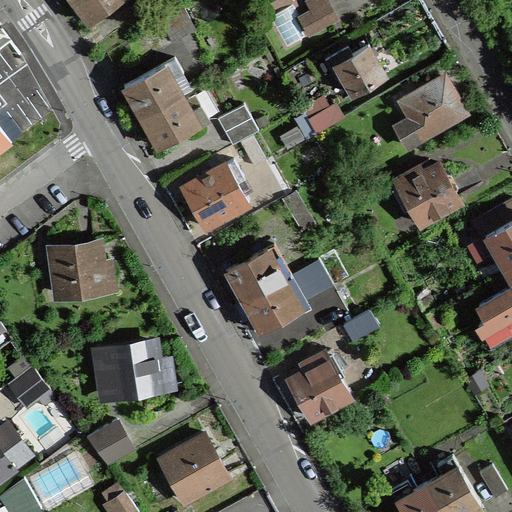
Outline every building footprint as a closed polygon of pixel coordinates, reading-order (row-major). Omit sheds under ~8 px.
[(75,0),(80,6),(90,20),(116,0),(75,0)] [(313,9),(327,1),(326,0),(309,0),(309,1),(313,9)] [(336,17),(327,1),(313,9),(300,16),(309,32),(336,17)] [(195,25),(182,3),(159,17),(172,39),(195,25)] [(348,44),(331,53),(342,72),(353,91),(386,73),(377,58),(368,42),(352,51),(348,44)] [(342,72),(331,53),(326,57),(336,75),(342,72)] [(134,100),(142,114),(182,91),(174,76),(184,70),(175,55),(124,83),(134,100)] [(444,74),(403,98),(413,115),(395,125),(406,143),(464,109),(463,107),(466,105),(460,95),(457,89),(454,90),(444,74)] [(182,91),(142,114),(151,129),(159,144),(209,116),(201,101),(191,106),(182,91)] [(323,94),(303,106),(306,110),(309,116),(329,104),(323,94)] [(245,101),(218,116),(233,141),(259,127),(245,101)] [(329,104),(309,116),(317,130),(342,115),(334,101),(329,104)] [(317,130),(309,116),(306,110),(298,115),(309,134),(317,130)] [(0,121),(0,151),(14,141),(7,131),(0,121)] [(254,163),(266,156),(253,132),(241,139),(254,163)] [(234,156),(211,169),(202,174),(182,186),(194,206),(204,224),(249,198),(238,178),(244,174),(234,156)] [(423,169),(420,162),(395,176),(399,182),(392,186),(404,208),(411,204),(420,221),(461,199),(450,179),(440,160),(423,169)] [(283,197),(291,212),(304,204),(296,189),(283,197)] [(304,204),(291,212),(301,228),(314,221),(304,204)] [(494,246),(505,265),(511,260),(511,217),(486,233),(494,246)] [(494,246),(486,233),(481,235),(489,249),(494,246)] [(59,291),(104,285),(100,259),(98,240),(53,246),(59,291)] [(237,283),(245,297),(292,271),(274,240),(228,266),(237,283)] [(100,259),(104,285),(114,284),(112,271),(111,257),(100,259)] [(511,260),(505,265),(511,278),(511,282),(479,301),(488,316),(511,302),(511,260)] [(292,271),(245,297),(253,311),(262,327),(309,301),(292,271)] [(425,310),(435,304),(428,292),(418,298),(425,310)] [(511,330),(511,302),(488,316),(480,320),(492,341),(511,330)] [(435,304),(425,310),(434,324),(444,318),(435,304)] [(378,322),(369,307),(344,321),(353,337),(378,322)] [(0,345),(13,336),(0,318),(0,345)] [(155,351),(153,339),(98,347),(105,392),(170,382),(166,356),(156,357),(155,351)] [(325,347),(309,356),(313,363),(305,367),(289,376),(301,397),(311,415),(351,392),(340,373),(326,349),(325,347)] [(313,363),(309,356),(301,360),(305,367),(313,363)] [(32,362),(8,380),(26,404),(33,399),(50,386),(32,362)] [(484,380),(479,371),(468,377),(474,387),(484,380)] [(50,386),(33,399),(39,407),(56,394),(50,386)] [(382,386),(375,390),(384,404),(390,400),(382,386)] [(134,447),(117,417),(87,434),(108,462),(134,447)] [(0,425),(0,473),(30,451),(7,420),(0,425)] [(206,430),(161,455),(185,498),(230,473),(217,451),(206,430)] [(428,479),(447,511),(464,511),(469,510),(482,502),(453,452),(437,461),(443,471),(428,479)] [(508,487),(492,462),(480,469),(495,495),(508,487)] [(27,511),(42,505),(24,474),(0,492),(4,500),(14,494),(25,511),(27,511)] [(447,511),(428,479),(413,488),(408,478),(392,487),(406,511),(447,511)] [(114,511),(133,499),(125,488),(106,500),(114,511)] [(25,511),(14,494),(4,500),(12,511),(25,511)] [(141,511),(133,499),(114,511),(141,511)]
